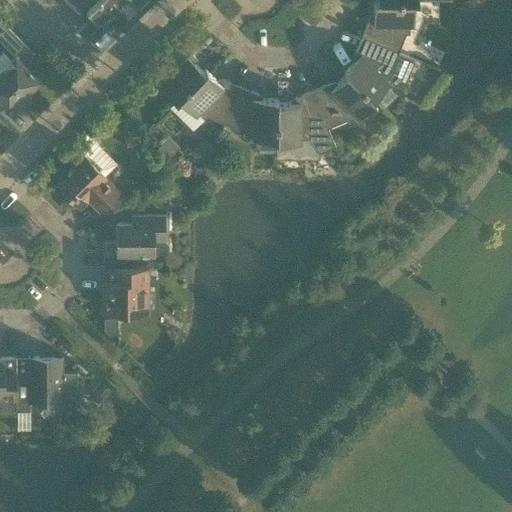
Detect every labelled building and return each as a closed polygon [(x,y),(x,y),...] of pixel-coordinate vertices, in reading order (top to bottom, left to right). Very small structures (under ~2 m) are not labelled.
[(77,0),(71,6),(85,20),(83,22),(85,23),(91,16),(102,26),(127,0),(77,0)] [(368,18),(360,36),(397,52),(405,33),(409,33),(409,25),(413,25),(412,0),(372,0),(372,18),(368,18)] [(344,70),(373,100),(374,99),(373,98),(391,79),(395,83),(399,79),(405,81),(414,58),(397,52),(360,36),(353,54),(356,58),(344,70)] [(158,84),(175,100),(206,69),(205,69),(203,71),(191,59),(194,56),(178,40),(152,67),(157,72),(154,74),(161,81),(158,84)] [(26,46),(15,57),(23,65),(34,54),(26,46)] [(39,81),(23,65),(15,57),(11,60),(2,51),(0,53),(0,108),(8,100),(18,109),(30,98),(26,94),(39,81)] [(224,123),(240,86),(222,78),(218,82),(206,69),(175,100),(169,106),(186,124),(198,113),(203,118),(206,115),(224,123)] [(330,82),(312,89),(327,126),(346,119),(349,122),(354,117),(355,118),(373,100),(344,70),(343,71),(345,73),(333,86),(330,82)] [(275,152),(276,142),(276,98),(256,98),(258,93),(240,86),(224,123),(242,130),(242,135),(251,135),(250,139),(254,139),(254,148),(256,152),(275,152)] [(276,98),(276,142),(301,142),(301,137),(308,138),(318,152),(334,145),(326,127),(327,126),(312,89),(294,97),(294,102),(276,102),(276,98)] [(130,110),(122,119),(132,129),(141,121),(130,110)] [(117,163),(86,132),(73,145),(81,154),(69,166),(72,169),(57,184),(76,203),(85,195),(100,210),(120,190),(105,175),(117,163)] [(155,161),(163,177),(173,173),(166,156),(155,161)] [(164,232),(164,214),(131,214),(131,223),(115,222),(115,241),(103,241),(104,267),(109,267),(134,267),(134,254),(152,254),(152,232),(164,232)] [(104,313),(112,313),(146,313),(146,267),(134,267),(109,267),(109,280),(104,280),(104,313)] [(117,342),(117,317),(103,317),(103,329),(117,342)] [(0,414),(16,414),(16,410),(16,372),(16,356),(0,356),(0,414)] [(29,402),(56,402),(76,402),(76,372),(61,372),(61,356),(33,356),(33,372),(16,372),(16,410),(29,410),(29,402)]
